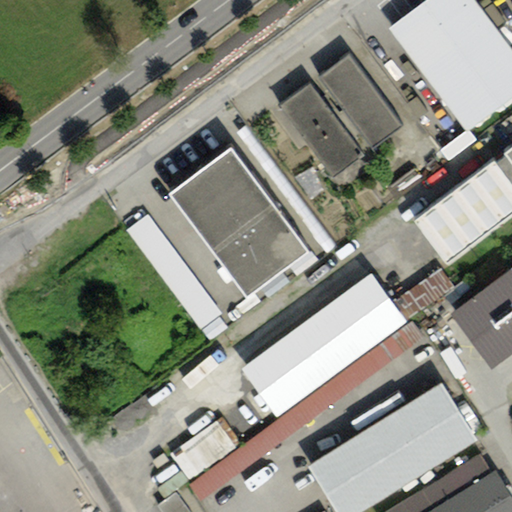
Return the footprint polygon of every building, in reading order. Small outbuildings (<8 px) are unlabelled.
[(427,0),(388,28),(391,31),(464,132),(467,135),(470,132),(511,101),(511,53),(472,0),(427,0)] [(349,55),(317,79),(342,111),(334,117),(310,84),(280,106),(334,178),(364,156),(351,138),(358,133),(372,151),(403,128),(349,55)] [(477,141),(470,132),(467,135),(464,132),(439,150),(449,163),(477,141)] [(414,222),(447,266),(511,216),(511,148),(504,155),(506,158),(497,165),(494,161),(414,222)] [(230,149),(168,195),(246,299),(308,253),(230,149)] [(221,314),(147,215),(125,231),(199,330),(221,314)] [(441,268),(392,301),(406,322),(455,289),(441,268)] [(511,269),(451,316),(491,369),(511,353),(511,269)] [(240,370),(276,418),(406,322),(392,301),(371,274),(240,370)] [(412,322),(188,486),(200,501),(423,339),(412,322)] [(307,467),(334,511),(364,511),(478,441),(441,383),(307,467)] [(145,395),(108,419),(117,433),(154,409),(145,395)] [(240,446),(221,418),(170,454),(189,481),(240,446)] [(430,511),(492,474),(480,454),(386,511),(430,511)] [(430,511),(511,511),(511,498),(495,472),(492,474),(430,511)] [(188,511),(182,499),(164,510),(165,511),(188,511)]
